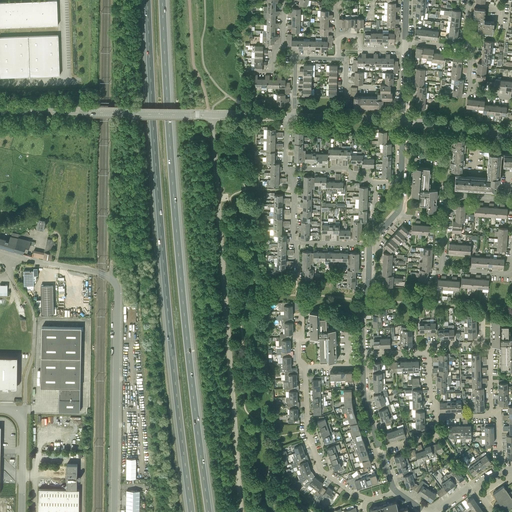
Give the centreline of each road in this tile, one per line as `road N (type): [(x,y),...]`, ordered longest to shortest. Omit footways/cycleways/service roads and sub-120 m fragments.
road 1 (motorway): [(208,511),(180,276),(161,0)]
road 2 (motorway): [(146,0),(167,312),(191,511)]
road 3 (residential): [(114,511),(116,285),(103,274),(0,250)]
road 4 (residential): [(366,498),(320,469),(305,367)]
road 5 (residential): [(0,410),(24,411),(22,511)]
road 6 (residential): [(443,220),(444,271),(506,274),(511,266)]
